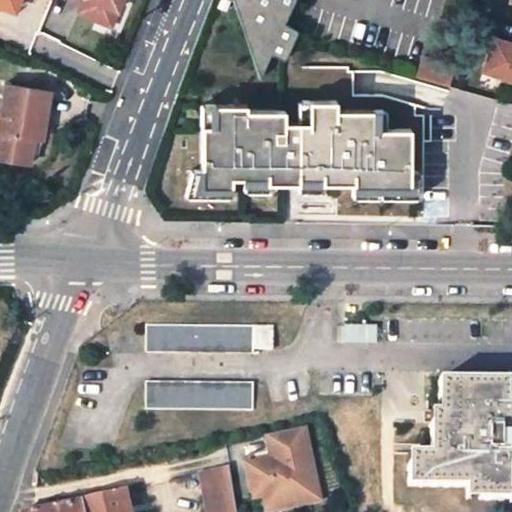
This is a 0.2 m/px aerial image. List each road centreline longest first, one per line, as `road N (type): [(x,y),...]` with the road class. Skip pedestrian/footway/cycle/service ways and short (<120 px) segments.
road 1 (residential): [(84,261),(511,272)]
road 2 (residential): [(84,261),(193,0)]
road 3 (residential): [(0,478),(84,261)]
